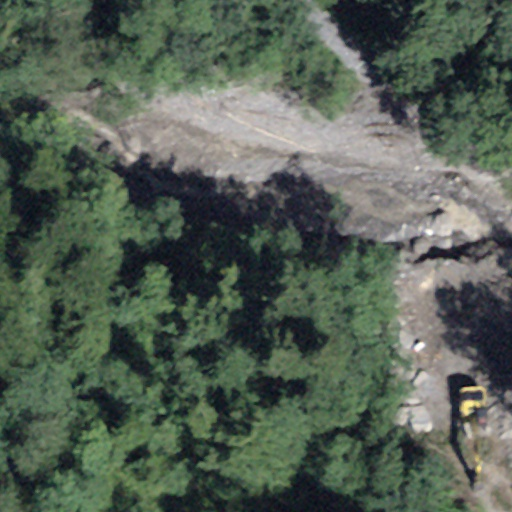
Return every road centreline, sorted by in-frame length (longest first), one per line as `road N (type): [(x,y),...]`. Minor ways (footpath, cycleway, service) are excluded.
road 1 (track): [(506,511),(469,427),(453,252),(416,118)]
road 2 (track): [(325,0),(416,118)]
